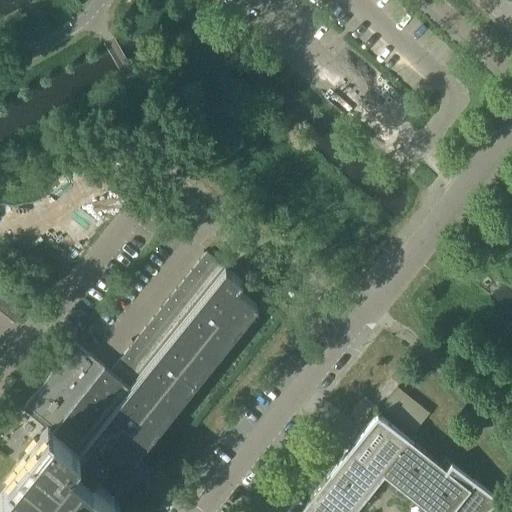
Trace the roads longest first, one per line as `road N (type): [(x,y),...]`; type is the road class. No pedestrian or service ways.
road 1 (residential): [(0,371),(161,172),(347,329)]
road 2 (residential): [(347,329),(511,129)]
road 3 (residential): [(201,511),(347,329)]
